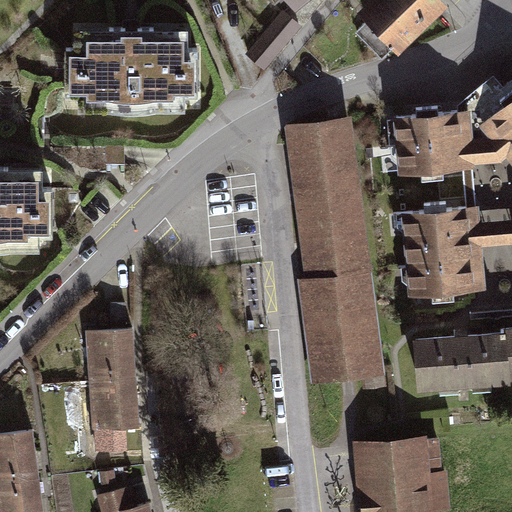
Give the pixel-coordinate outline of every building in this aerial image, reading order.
[(434,0),(374,0),(362,13),(396,50),(441,6),(434,0)] [(299,24),(283,11),(265,33),(280,46),(299,24)] [(80,43),(59,43),(60,101),(196,99),(195,45),(182,46),(181,22),(80,23),(80,43)] [(280,46),(265,33),(248,53),(263,66),(280,46)] [(469,140),(486,138),(492,163),(497,164),(502,157),(511,169),(511,76),(500,86),(489,74),(462,96),(451,105),(455,110),(466,109),(469,140)] [(492,163),(486,138),(469,140),(466,109),(455,110),(389,116),(394,176),(459,170),(468,169),(471,169),(471,164),(492,163)] [(381,348),(347,116),(290,123),(309,278),(302,279),(314,383),(342,380),(348,379),(354,378),(385,375),(384,367),(381,348)] [(33,161),(0,162),(0,234),(51,233),(50,184),(34,185),(33,161)] [(468,169),(459,170),(462,207),(471,207),(468,169)] [(511,210),(511,217),(499,218),(502,242),(511,240),(511,201),(511,202),(511,210)] [(502,242),(499,218),(475,220),(474,207),(471,207),(462,207),(398,212),(405,296),(483,290),(479,243),(502,242)] [(126,303),(112,304),(113,330),(126,330),(126,303)] [(113,330),(89,331),(91,379),(135,377),(133,330),(126,330),(113,330)] [(504,333),(461,336),(413,340),(417,391),(508,384),(507,380),(504,333)] [(138,426),(135,377),(91,379),(93,428),(138,426)] [(32,430),(0,433),(0,483),(38,478),(32,430)] [(360,440),(353,441),(360,511),(448,511),(451,511),(449,471),(442,471),(440,438),(428,438),(428,433),(360,440)] [(42,511),(38,478),(0,483),(0,511),(42,511)] [(105,511),(150,511),(148,502),(136,506),(131,488),(101,496),(105,511)]
